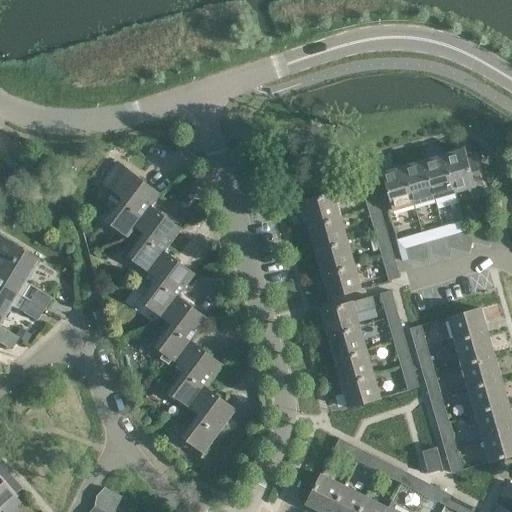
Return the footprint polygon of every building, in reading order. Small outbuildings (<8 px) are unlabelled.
[(443,151),(455,192),(468,188),(475,199),(486,196),(487,196),(474,151),(466,153),(464,145),(443,151)] [(423,157),(435,198),(455,192),(443,151),(423,157)] [(423,157),(402,163),(414,204),(435,198),(423,157)] [(134,226),(149,206),(159,193),(117,162),(102,183),(122,199),(106,220),(126,236),(134,226)] [(414,204),(402,163),(381,169),(393,210),(414,204)] [(367,208),(379,205),(372,180),(360,184),(367,208)] [(308,226),(341,216),(334,192),(301,201),(308,226)] [(374,232),(386,229),(379,205),(367,208),(374,232)] [(127,255),(148,271),(163,251),(180,229),(149,206),(134,226),(144,233),(127,255)] [(315,249),(348,240),(341,216),(308,226),(315,249)] [(486,225),(465,231),(468,242),(471,242),(489,247),(491,237),(489,235),(486,225)] [(381,256),(393,253),(386,229),(374,232),(381,256)] [(468,252),(471,242),(468,242),(465,231),(445,237),(448,247),(451,248),(468,252)] [(0,280),(30,299),(37,288),(25,280),(38,259),(0,235),(0,280)] [(445,237),(424,243),(427,253),(431,254),(448,258),(451,248),(448,247),(445,237)] [(322,273),(354,264),(348,240),(315,249),(322,273)] [(429,264),(431,254),(427,253),(424,243),(404,248),(407,259),(429,264)] [(163,251),(148,271),(158,278),(141,301),(162,316),(177,296),(194,274),(163,251)] [(381,256),(388,280),(400,277),(393,253),(381,256)] [(354,264),(322,273),(329,298),(361,289),(354,264)] [(0,320),(1,319),(11,303),(23,311),(30,299),(0,280),(0,320)] [(391,290),(379,294),(386,318),(398,314),(391,290)] [(175,360),(190,341),(207,318),(177,296),(162,316),(172,324),(156,346),(175,360)] [(353,301),(321,310),(328,334),(360,325),(353,301)] [(456,342),(487,333),(480,308),(449,317),(456,342)] [(386,318),(393,341),(405,338),(398,314),(386,318)] [(447,323),(425,324),(426,335),(447,334),(447,323)] [(0,340),(9,346),(14,344),(18,336),(0,325),(0,340)] [(360,325),(328,334),(334,358),(367,349),(360,325)] [(410,328),(417,353),(429,350),(422,325),(410,328)] [(456,342),(463,365),(494,356),(487,333),(456,342)] [(393,341),(400,365),(412,362),(405,338),(393,341)] [(190,406),(204,387),(221,365),(190,341),(175,360),(186,368),(169,390),(190,406)] [(367,349),(334,358),(341,382),(373,373),(367,349)] [(436,373),(429,350),(417,353),(424,377),(436,373)] [(463,365),(470,389),(501,380),(494,356),(463,365)] [(400,365),(407,391),(420,387),(412,362),(400,365)] [(441,384),(461,382),(459,370),(439,373),(441,384)] [(373,373),(341,382),(348,407),(380,398),(373,373)] [(424,377),(431,400),(442,397),(436,373),(424,377)] [(501,380),(470,389),(477,413),(508,404),(501,380)] [(204,387),(190,406),(200,413),(183,435),(204,450),(234,409),(204,387)] [(380,399),(384,410),(407,403),(404,392),(380,399)] [(449,421),(442,397),(431,400),(438,424),(449,421)] [(511,417),(508,404),(477,413),(483,437),(511,428),(511,417)] [(445,448),(456,445),(449,421),(438,424),(445,448)] [(491,461),(511,454),(511,428),(483,437),(491,461)] [(334,448),(357,460),(362,449),(339,438),(334,448)] [(463,468),(456,445),(445,448),(451,471),(463,468)] [(443,468),(436,447),(421,451),(428,473),(443,468)] [(357,460),(379,471),(384,461),(362,449),(357,460)] [(379,471),(401,482),(407,472),(384,461),(379,471)] [(401,482),(424,493),(429,483),(407,472),(401,482)] [(330,511),(344,485),(321,473),(306,504),(321,511),(330,511)] [(0,474),(0,508),(2,511),(18,496),(0,474)] [(511,497),(511,483),(509,482),(503,493),(511,497)] [(424,493),(446,505),(451,494),(429,483),(424,493)] [(344,485),(330,511),(358,511),(366,496),(344,485)] [(94,506),(93,507),(103,511),(112,511),(121,496),(104,487),(97,495),(94,506)] [(446,505),(460,511),(469,511),(473,506),(451,494),(446,505)] [(366,496),(358,511),(386,511),(388,507),(366,496)]
